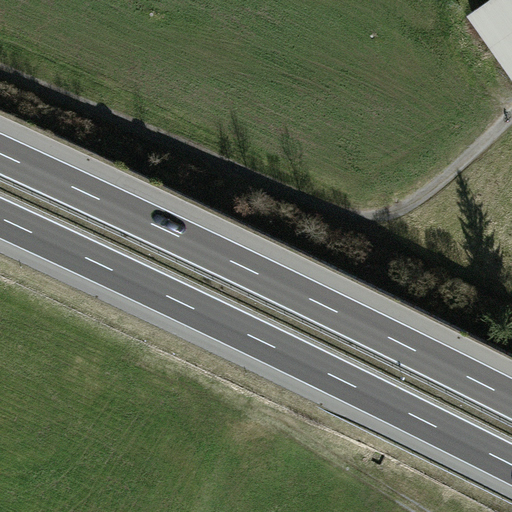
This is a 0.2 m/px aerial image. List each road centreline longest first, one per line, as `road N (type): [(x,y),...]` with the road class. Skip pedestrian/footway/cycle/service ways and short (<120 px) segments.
road 1 (track): [(0,72),(375,225),(511,120)]
road 2 (motorway): [(0,220),(511,467)]
road 3 (motorway): [(511,396),(0,151)]
